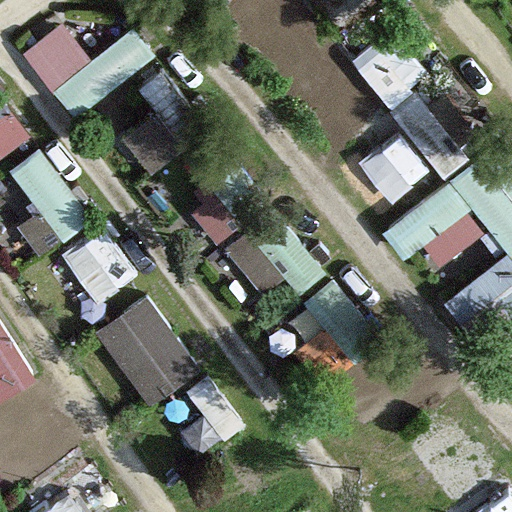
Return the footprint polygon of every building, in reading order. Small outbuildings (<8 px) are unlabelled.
[(240,0),(276,39),(318,0),(240,0)] [(165,35),(141,8),(104,40),(72,4),(32,38),(88,101),(165,35)] [(359,112),(443,68),(415,12),(357,41),(348,22),(320,36),(359,112)] [(0,146),(41,118),(0,59),(0,146)] [(133,130),(169,155),(191,124),(155,99),(133,130)] [(398,187),(440,159),(412,116),(370,144),(398,187)] [(511,125),(400,208),(444,266),(506,220),(511,228),(511,239),(458,280),(493,328),(511,313),(511,125)] [(71,224),(100,203),(49,132),(19,153),(71,224)] [(221,171),(197,191),(225,226),(250,206),(221,171)] [(305,275),(334,256),(292,195),(237,232),(268,277),(295,259),(305,275)] [(102,288),(146,264),(116,210),(72,234),(102,288)] [(318,283),(358,340),(384,322),(344,265),(318,283)] [(162,390),(214,347),(156,275),(103,318),(162,390)] [(360,364),(392,401),(426,372),(395,335),(360,364)] [(427,507),(507,467),(475,406),(396,446),(427,507)] [(50,511),(99,511),(82,479),(44,499),(50,511)] [(479,511),(511,511),(511,481),(477,508),(479,511)]
